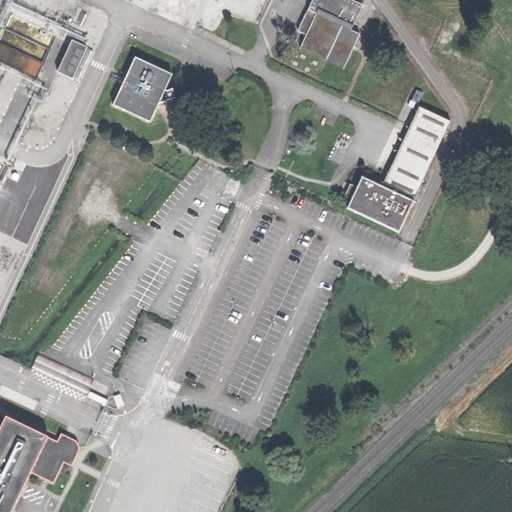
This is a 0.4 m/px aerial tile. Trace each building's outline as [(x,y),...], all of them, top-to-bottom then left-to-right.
[(74,18),(82,22),(90,6),(82,2),(74,18)] [(14,11),(6,28),(53,48),(60,32),(14,11)] [(305,47),(350,67),(365,33),(321,13),(318,19),(310,15),(302,34),(309,37),(305,47)] [(6,28),(0,41),(47,62),(53,48),(6,28)] [(76,40),(64,67),(76,72),(88,46),(76,40)] [(0,41),(0,57),(41,76),(47,62),(0,41)] [(118,108),(156,125),(164,107),(172,90),(178,77),(141,60),(118,108)] [(0,76),(7,80),(11,70),(0,65),(0,76)] [(416,98),(422,101),(426,90),(421,87),(416,98)] [(174,91),(172,90),(164,107),(180,100),(177,90),(174,91)] [(351,198),(346,208),(398,233),(412,202),(411,201),(449,121),(417,106),(380,185),(361,176),(356,187),(352,185),(346,196),(351,198)] [(39,355),(33,370),(88,395),(95,381),(39,355)] [(49,440),(50,438),(6,417),(0,429),(0,511),(14,511),(33,473),(49,440)] [(59,444),(49,440),(33,473),(56,485),(66,462),(74,466),(79,455),(82,448),(81,444),(78,440),(64,434),(59,444)]
